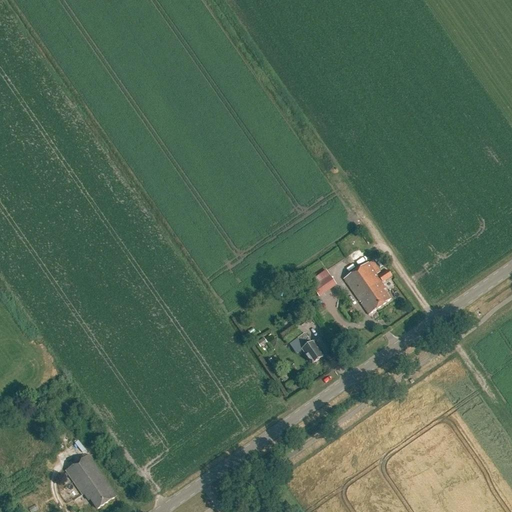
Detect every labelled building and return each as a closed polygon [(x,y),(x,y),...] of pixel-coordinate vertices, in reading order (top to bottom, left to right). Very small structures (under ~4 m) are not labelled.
[(384,291),(386,290),(382,284),(392,277),(388,271),(378,277),(368,263),(344,280),(369,316),(390,301),(384,291)] [(309,282),(315,290),(318,288),(324,296),(338,286),(326,270),(309,282)] [(295,326),(281,336),(287,344),(301,335),(295,326)] [(317,350),(319,349),(314,342),(311,344),(305,334),(298,339),(304,348),(302,350),(312,365),(323,358),(317,350)] [(264,339),(257,344),(260,348),(267,343),(264,339)] [(90,500),(97,510),(116,497),(88,456),(66,471),(83,496),(84,495),(88,501),(90,500)]
